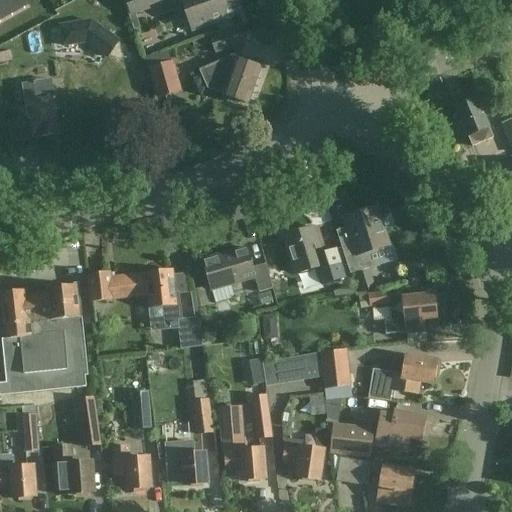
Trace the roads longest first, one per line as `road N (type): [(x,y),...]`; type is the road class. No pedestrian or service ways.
road 1 (tertiary): [(0,214),(128,203),(191,188),(325,117)]
road 2 (residential): [(457,511),(489,270),(486,234)]
road 3 (residential): [(486,234),(472,199),(392,84)]
road 4 (tertiary): [(392,84),(511,33)]
road 5 (residential): [(325,117),(280,0)]
